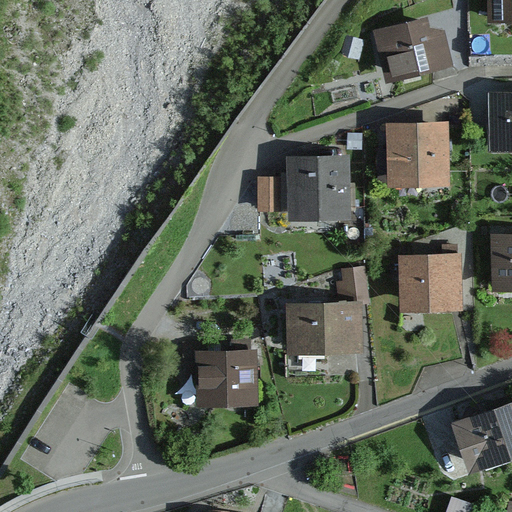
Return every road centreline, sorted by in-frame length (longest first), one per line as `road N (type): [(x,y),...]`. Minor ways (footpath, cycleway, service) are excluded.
road 1 (residential): [(150,490),(129,355),(136,319),(226,163),(462,80)]
road 2 (tertiary): [(150,490),(239,467),(511,367)]
road 3 (track): [(226,163),(337,0)]
